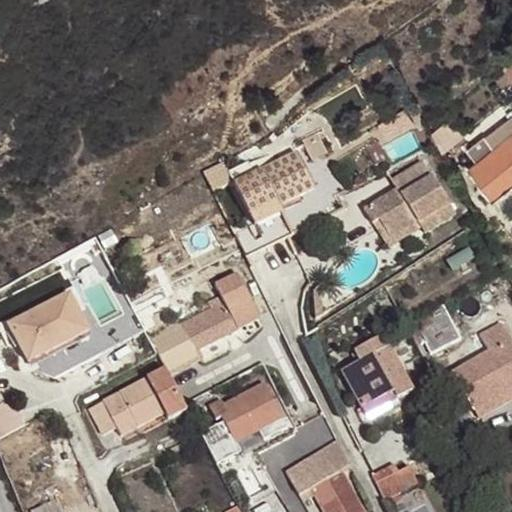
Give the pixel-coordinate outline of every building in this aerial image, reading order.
[(511,51),(499,59),(511,81),(511,51)] [(494,200),(511,186),(511,117),(485,139),(494,149),(478,162),(469,169),(494,200)] [(317,134),(303,142),(313,161),(327,153),(317,134)] [(478,162),(494,149),(485,139),(470,152),(478,162)] [(425,152),(407,161),(414,173),(431,164),(425,152)] [(212,192),(246,259),(287,238),(277,218),(316,199),(314,196),(317,194),(297,154),(255,175),(234,186),(232,182),(212,192)] [(230,178),(232,182),(234,186),(255,175),(248,162),(236,168),(239,174),(230,178)] [(421,230),(424,235),(456,217),(432,177),(401,195),(397,189),(364,209),(373,224),(379,220),(391,240),(418,224),(421,230)] [(316,199),(277,218),(287,238),(326,219),(316,199)] [(389,250),(421,230),(418,224),(391,240),(379,220),(373,224),(389,250)] [(114,272),(100,281),(105,290),(120,282),(114,272)] [(323,318),(320,287),(313,293),(315,321),(323,318)] [(89,333),(70,295),(8,325),(17,342),(24,338),(35,361),(89,333)] [(413,320),(420,333),(450,318),(443,304),(413,320)] [(227,309),(185,330),(196,351),(237,330),(227,309)] [(420,333),(431,354),(461,338),(450,318),(420,333)] [(511,344),(501,324),(480,335),(490,352),(453,373),(473,409),(511,386),(511,359),(511,358),(511,344)] [(28,364),(35,361),(24,338),(17,342),(28,364)] [(379,352),(384,349),(378,339),(374,341),(379,352)] [(397,399),(413,391),(389,347),(384,349),(379,352),(374,341),(356,351),(362,362),(343,371),(363,409),(393,393),(397,399)] [(170,419),(187,410),(165,369),(89,409),(103,436),(112,431),(118,428),(123,436),(167,413),(170,419)] [(283,420),(265,385),(224,406),(221,401),(209,408),(216,421),(222,418),(236,445),(237,444),(256,435),(283,420)] [(511,386),(473,409),(478,418),(511,398),(511,386)] [(393,393),(363,409),(367,416),(397,399),(393,393)] [(0,406),(0,438),(24,426),(11,400),(0,406)] [(118,428),(112,431),(120,446),(170,419),(167,413),(123,436),(118,428)] [(301,427),(315,455),(336,441),(324,415),(301,427)] [(259,441),(256,435),(237,444),(240,451),(259,441)] [(372,477),(385,503),(418,486),(405,460),(372,477)] [(313,461),(287,477),(296,491),(302,488),(322,476),(313,461)] [(363,511),(341,472),(312,488),(324,511),(363,511)] [(296,491),(305,507),(312,504),(302,488),(296,491)] [(30,511),(65,511),(60,499),(31,511),(30,511)]
